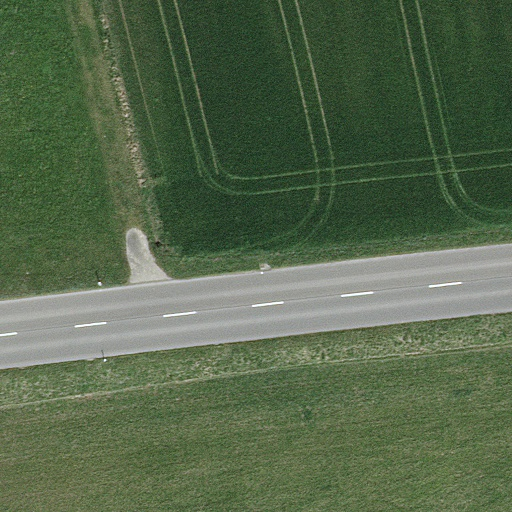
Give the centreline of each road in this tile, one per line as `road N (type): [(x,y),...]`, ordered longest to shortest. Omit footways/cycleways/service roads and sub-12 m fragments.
road 1 (secondary): [(511,275),(0,332)]
road 2 (track): [(74,0),(132,211),(145,314)]
